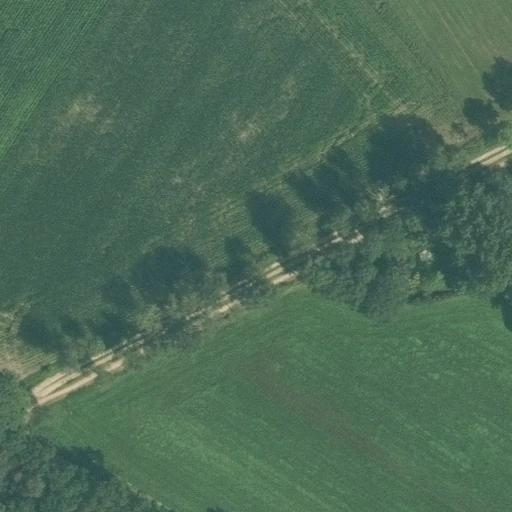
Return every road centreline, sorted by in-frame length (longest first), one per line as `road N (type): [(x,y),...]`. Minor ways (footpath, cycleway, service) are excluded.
road 1 (track): [(0,415),(511,145)]
road 2 (track): [(0,423),(135,511)]
